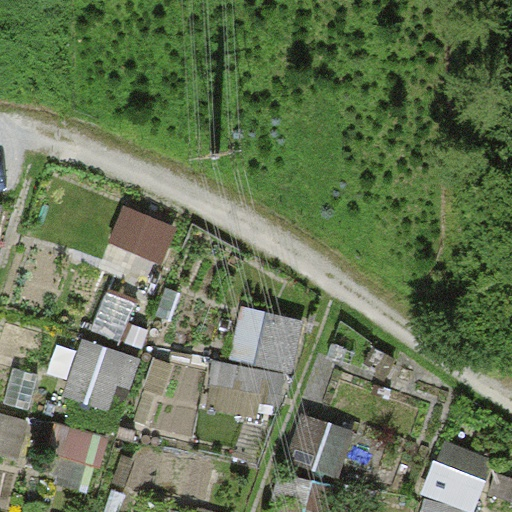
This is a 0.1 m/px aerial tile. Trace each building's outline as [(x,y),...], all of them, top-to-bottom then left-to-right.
[(302,363),(309,309),(243,300),(236,354),(302,363)] [(73,392),(125,406),(141,349),(89,334),(73,392)] [(219,357),(213,402),(287,412),(293,366),(219,357)] [(307,410),(298,455),(328,461),(337,416),(307,410)] [(433,449),(432,511),(482,511),(484,450),(433,449)]
